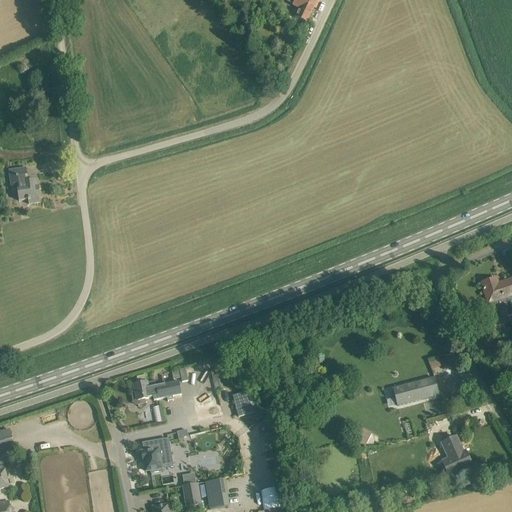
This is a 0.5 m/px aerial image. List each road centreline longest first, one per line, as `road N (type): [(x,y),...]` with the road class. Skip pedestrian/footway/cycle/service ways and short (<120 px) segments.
road 1 (primary): [(0,396),(224,317),(511,199)]
road 2 (unclassified): [(78,170),(275,105),(330,0)]
road 3 (residential): [(511,434),(477,377),(439,285),(447,268),(511,243)]
road 4 (unclassified): [(0,354),(63,325),(85,293),(89,255),(78,170)]
road 5 (unclassified): [(78,170),(56,0)]
